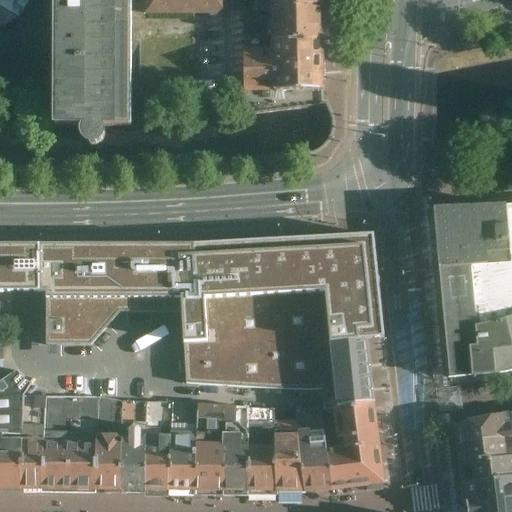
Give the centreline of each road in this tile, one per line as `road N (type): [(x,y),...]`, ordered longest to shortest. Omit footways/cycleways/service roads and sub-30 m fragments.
road 1 (tertiary): [(396,201),(0,213)]
road 2 (tertiary): [(396,201),(426,511)]
road 3 (tertiary): [(392,22),(396,201)]
